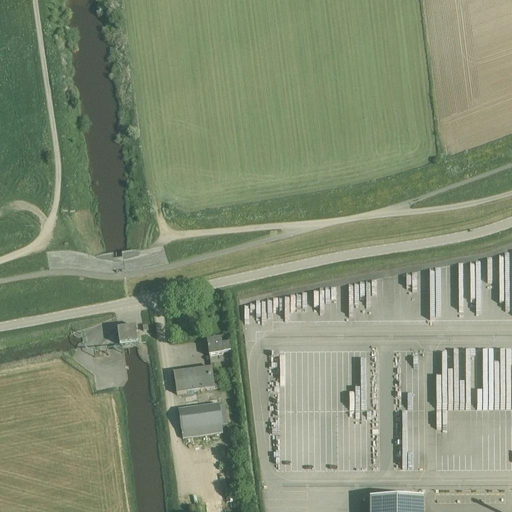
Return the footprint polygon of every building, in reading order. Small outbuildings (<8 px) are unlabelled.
[(137,344),(136,338),(135,328),(118,330),(120,346),(137,344)] [(209,356),(230,353),(229,345),(222,345),(221,339),(207,341),(209,356)] [(212,369),(174,374),(177,395),(220,389),(220,384),(213,385),(212,369)] [(224,405),(178,411),(182,439),(223,434),(221,425),(226,425),(224,405)] [(369,511),(423,511),(423,501),(412,501),(369,501),(369,511)]
